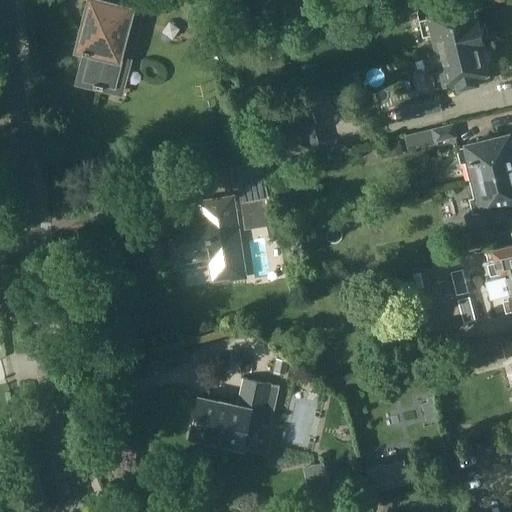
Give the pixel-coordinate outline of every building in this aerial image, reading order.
[(97,0),(91,0),(80,46),(84,48),(83,50),(88,51),(81,80),(95,84),(94,85),(104,88),(104,86),(118,90),(126,58),(130,59),(143,6),(119,0),(102,0),(101,0),(99,0),(97,0)] [(246,0),(220,0),(231,40),(255,34),(246,0)] [(419,12),(415,0),(400,0),(365,9),(366,10),(351,14),(355,28),(419,12)] [(438,50),(483,39),(487,38),(488,34),(486,25),(483,23),(480,24),(479,20),(475,21),(471,5),(459,8),(458,4),(441,8),(442,12),(429,16),(429,17),(419,19),(423,34),(433,32),(438,50)] [(483,39),(438,50),(442,69),(432,72),(435,87),(445,85),(445,86),(458,83),(459,87),(477,82),(476,78),(488,76),(484,59),(488,58),(483,39)] [(254,47),(241,50),(245,66),(258,63),(254,47)] [(282,61),(270,64),(275,85),(287,82),(282,61)] [(261,73),(259,65),(239,70),(245,94),(273,87),(269,71),(261,73)] [(252,109),(260,107),(258,98),(249,100),(252,109)] [(437,98),(405,104),(394,107),(397,120),(440,111),(437,98)] [(308,100),(266,110),(278,156),(320,145),(308,100)] [(403,136),(407,151),(438,143),(437,141),(456,138),(453,124),(403,136)] [(475,178),(511,168),(511,149),(508,135),(467,145),(467,146),(456,148),(460,164),(470,161),(475,178)] [(400,141),(388,144),(391,158),(404,155),(400,141)] [(511,168),(475,178),(479,195),(468,197),(472,212),(464,214),(468,228),(454,231),(459,252),(479,247),(475,228),(487,224),(484,212),(511,204),(511,168)] [(143,172),(125,179),(131,193),(148,186),(143,172)] [(239,186),(244,221),(261,219),(273,217),(265,182),(239,186)] [(231,279),(245,277),(236,222),(231,223),(227,197),(200,200),(202,210),(166,215),(174,268),(194,265),(193,262),(209,260),(219,267),(221,278),(231,276),(231,279)] [(511,243),(493,249),(499,274),(495,275),(499,292),(509,290),(511,299),(511,243)] [(451,271),(453,279),(465,276),(463,268),(451,271)] [(453,279),(455,287),(467,284),(465,276),(453,279)] [(467,284),(455,287),(457,295),(469,292),(467,284)] [(458,299),(460,307),(472,304),(470,296),(458,299)] [(460,307),(462,315),(474,312),(472,304),(460,307)] [(474,312),(462,315),(464,323),(476,320),(474,312)] [(511,333),(468,344),(474,368),(506,360),(502,344),(511,341),(511,333)] [(288,360),(277,358),(274,373),(285,375),(288,360)] [(389,390),(400,387),(396,372),(384,375),(389,390)] [(260,424),(269,384),(243,378),(237,405),(198,397),(189,437),(241,449),(247,422),(260,424)] [(428,401),(433,421),(440,420),(434,395),(427,397),(428,401)] [(374,490),(402,483),(399,473),(406,472),(402,459),(368,467),(374,490)] [(362,474),(350,477),(356,498),(368,495),(362,474)] [(344,480),(328,483),(330,495),(346,491),(344,480)]
